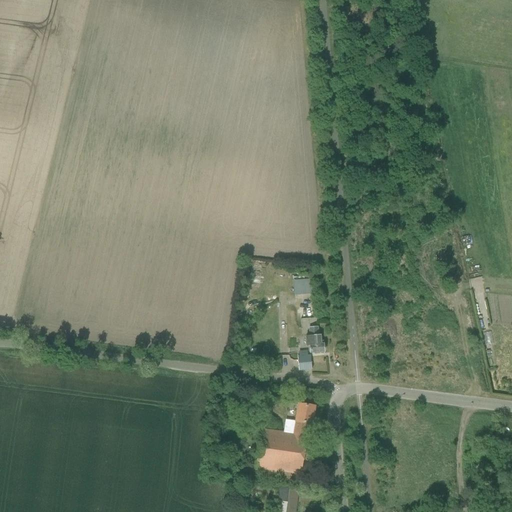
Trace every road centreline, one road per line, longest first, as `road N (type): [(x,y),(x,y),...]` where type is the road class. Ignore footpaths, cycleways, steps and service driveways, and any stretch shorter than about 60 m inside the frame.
road 1 (unclassified): [(338,395),(316,383),(0,341)]
road 2 (unclassified): [(511,408),(357,387),(338,395)]
